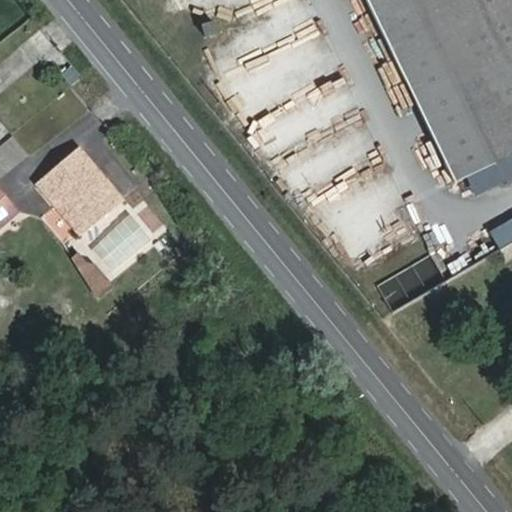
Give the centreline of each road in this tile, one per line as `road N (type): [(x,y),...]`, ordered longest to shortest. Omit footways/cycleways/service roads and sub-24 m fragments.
road 1 (secondary): [(77,0),(495,511)]
road 2 (unknown): [(511,194),(445,195),(416,179),(367,109)]
